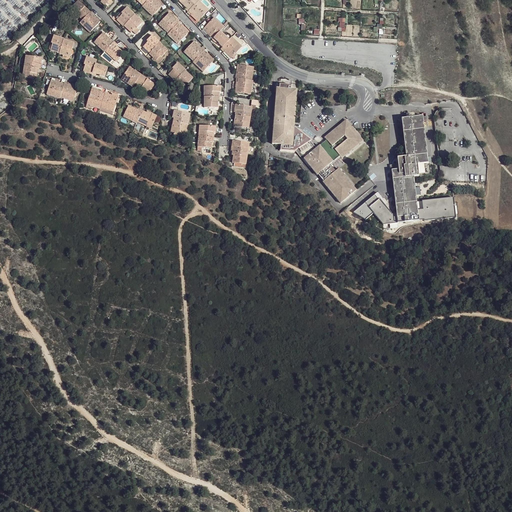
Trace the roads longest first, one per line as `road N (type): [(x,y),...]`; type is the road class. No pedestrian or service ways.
road 1 (track): [(511,321),(469,314),(416,330),(388,328),(233,233),(191,198),(118,170),(0,156)]
road 2 (track): [(0,270),(66,398),(114,441),(217,488),(247,511)]
road 3 (track): [(195,481),(181,247),(182,225),(201,206)]
road 4 (residential): [(358,85),(292,72),(218,0)]
road 5 (residential): [(223,143),(227,65),(168,0)]
road 6 (residential): [(164,107),(163,80),(89,0)]
